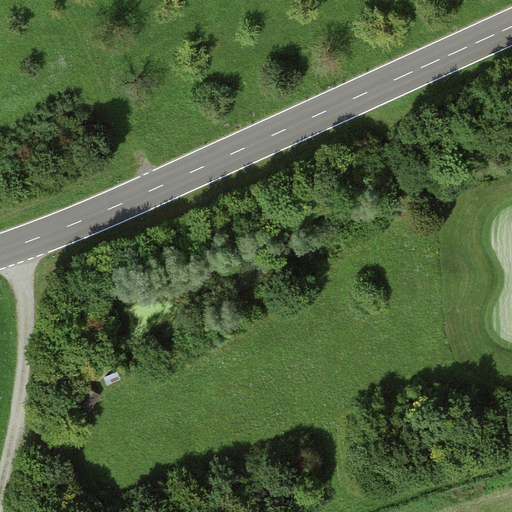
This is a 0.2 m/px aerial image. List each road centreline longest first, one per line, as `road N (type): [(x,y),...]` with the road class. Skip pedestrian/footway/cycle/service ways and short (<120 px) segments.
road 1 (primary): [(0,253),(125,206),(511,29)]
road 2 (track): [(2,511),(37,367),(16,248)]
